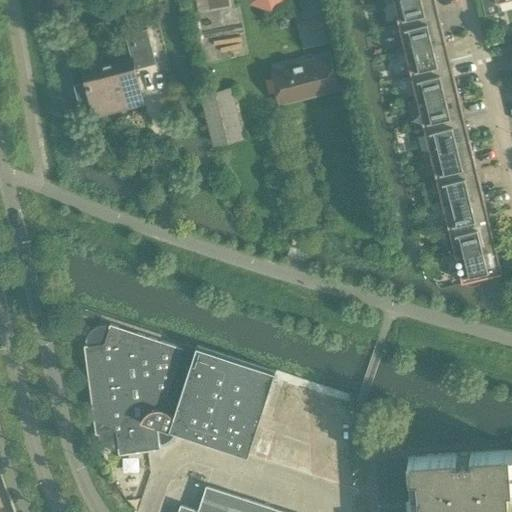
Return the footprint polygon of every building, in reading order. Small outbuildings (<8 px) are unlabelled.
[(292,0),(303,48),(329,42),(323,15),(327,14),(324,0),(292,0)] [(399,24),(439,14),(435,0),(392,0),(393,1),(399,24)] [(482,0),(486,15),(500,12),(497,2),(504,0),(482,0)] [(405,50),(445,40),(439,14),(399,24),(405,47),(400,48),(401,53),(406,52),(405,50)] [(84,70),(87,82),(75,85),(81,108),(93,105),(94,109),(127,100),(129,106),(144,102),(135,69),(156,64),(147,29),(125,34),(132,57),(84,70)] [(491,34),(493,44),(504,41),(502,32),(491,34)] [(411,75),(452,66),(445,40),(405,50),(406,52),(411,75)] [(273,70),(280,98),(307,90),(309,96),(338,88),(330,55),(273,70)] [(418,101),(458,91),(452,66),(411,75),(417,99),(413,100),(414,105),(418,104),(418,101)] [(203,97),(215,143),(242,136),(230,90),(203,97)] [(424,127),(464,117),(458,91),(418,101),(418,104),(424,127)] [(430,153),(471,143),(464,117),(424,127),(430,150),(426,152),(427,156),(431,155),(430,153)] [(430,153),(431,155),(437,178),(477,169),(471,143),(430,153)] [(443,204),(483,194),(477,169),(437,178),(442,202),(438,203),(439,207),(444,206),(443,204)] [(444,206),(449,230),(489,220),(483,194),(443,204),(444,206)] [(456,258),(456,255),(496,246),(489,220),(449,230),(455,253),(451,254),(452,259),(456,258)] [(456,255),(456,258),(462,282),(466,281),(467,284),(468,285),(470,285),(473,285),(475,285),(477,285),(478,284),(480,283),(481,282),(483,280),(482,280),(482,277),(502,272),(496,246),(456,255)] [(110,449),(114,449),(118,449),(119,455),(161,449),(161,444),(165,443),(174,435),(176,431),(248,455),(275,372),(197,346),(197,347),(185,343),(183,348),(110,324),(110,325),(106,325),(102,325),(98,326),(94,327),(91,330),(89,333),(87,337),(87,341),(86,345),(85,345),(96,434),(98,434),(99,438),(101,441),(103,444),(107,447),(110,449)] [(511,511),(511,449),(471,452),(408,457),(410,477),(417,476),(419,511),(511,511)] [(285,511),(208,486),(199,511),(181,505),(179,511),(285,511)]
